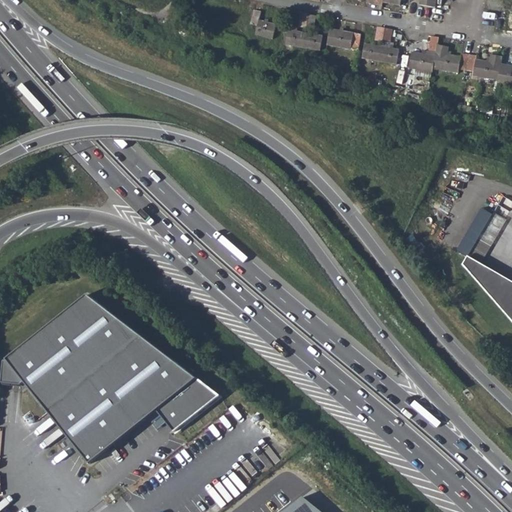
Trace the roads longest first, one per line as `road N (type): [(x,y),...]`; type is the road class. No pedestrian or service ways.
road 1 (trunk): [(511,498),(179,207),(0,16)]
road 2 (trunk): [(511,477),(390,350),(286,211),(224,159),(161,134),(109,131),(68,135),(0,160)]
road 3 (trunk): [(511,406),(415,304),(328,191),(278,145),(203,103),(72,53),(6,0)]
road 4 (trunk): [(0,53),(171,234),(349,393)]
road 5 (trunk): [(0,231),(54,213),(120,224),(331,391),(349,393)]
road 6 (trunk): [(349,393),(482,511)]
road 7 (residential): [(336,12),(472,36)]
